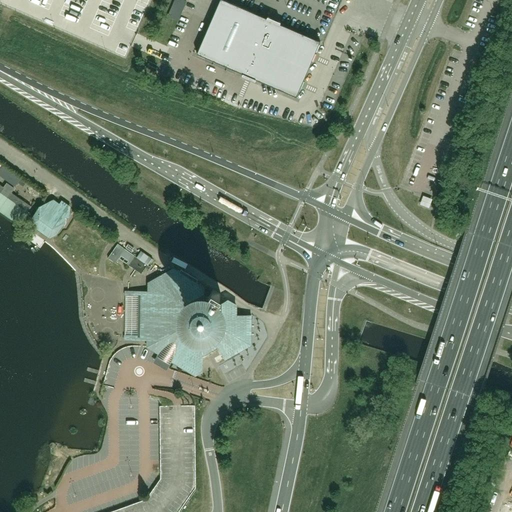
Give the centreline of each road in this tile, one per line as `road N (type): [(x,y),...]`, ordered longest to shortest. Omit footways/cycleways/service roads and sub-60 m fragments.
road 1 (motorway): [(511,155),(395,511)]
road 2 (primary): [(0,71),(318,252)]
road 3 (primary): [(328,208),(0,69)]
road 4 (motorway): [(425,511),(511,246)]
road 5 (unclassified): [(511,265),(411,222),(393,202),(373,151)]
road 6 (primary): [(511,308),(363,252),(339,251)]
road 7 (primary): [(511,282),(348,216)]
road 8 (primary): [(373,151),(440,0)]
road 9 (primary): [(370,276),(511,332)]
road 10 (unclassified): [(302,406),(321,403),(329,392),(334,295)]
road 11 (primary): [(417,0),(366,114)]
road 12 (unclassified): [(217,511),(207,431),(226,397)]
